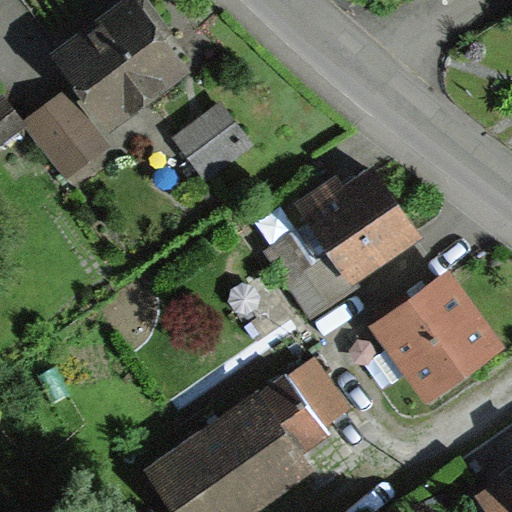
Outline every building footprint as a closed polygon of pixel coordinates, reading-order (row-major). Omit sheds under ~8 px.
[(147,0),(111,0),(56,39),(112,117),(179,68),(186,77),(220,53),(197,21),(174,37),(147,0)] [(64,172),(110,140),(69,84),(23,115),(64,172)] [(0,139),(24,122),(3,95),(0,97),(0,139)] [(221,97),(175,131),(207,176),(254,142),(221,97)] [(352,272),(422,224),(374,153),(344,174),(337,164),(301,189),(313,208),(265,240),(315,313),(359,283),(352,272)] [(370,313),(427,392),(507,335),(450,256),(370,313)] [(309,358),(153,467),(184,511),(241,511),(306,467),(290,444),(344,407),(309,358)] [(511,511),(511,461),(478,485),(496,511),(511,511)]
